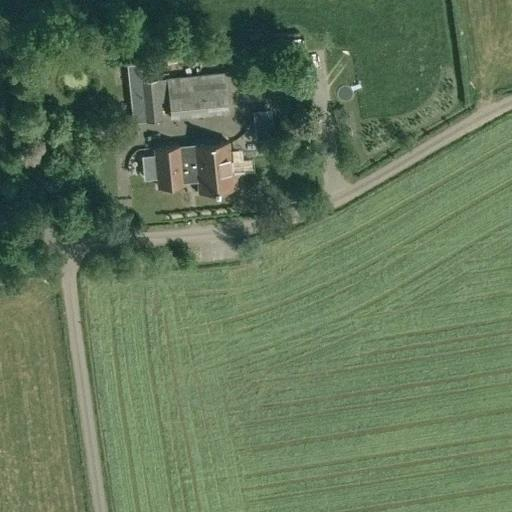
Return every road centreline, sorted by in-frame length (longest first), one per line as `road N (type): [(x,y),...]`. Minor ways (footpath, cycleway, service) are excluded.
road 1 (unclassified): [(64,241),(208,236),(323,205),(511,101)]
road 2 (unclassified): [(104,511),(64,241)]
